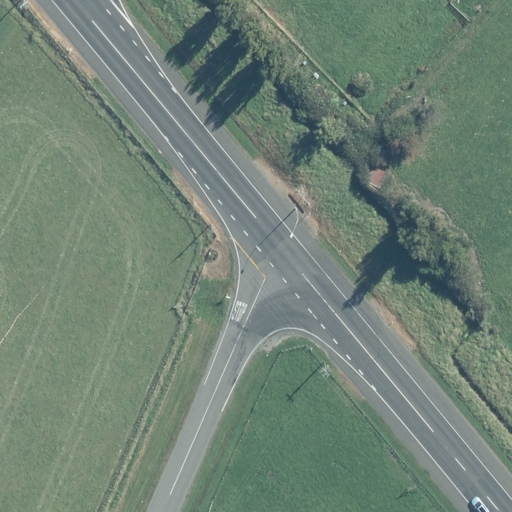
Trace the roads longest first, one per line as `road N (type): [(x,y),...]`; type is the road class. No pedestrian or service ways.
road 1 (trunk): [(73,0),(289,255)]
road 2 (trunk): [(289,255),(501,511)]
road 3 (unclassified): [(289,255),(268,276),(166,511)]
